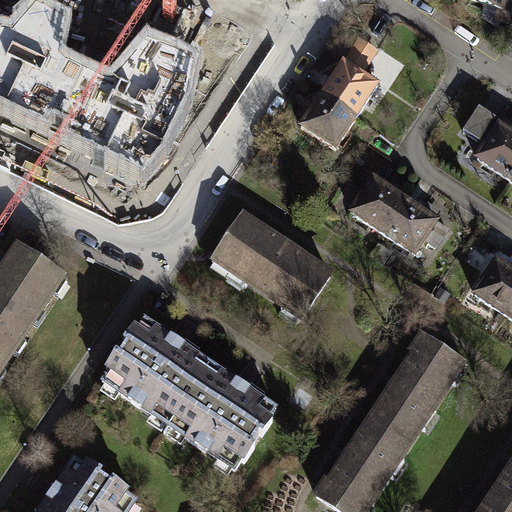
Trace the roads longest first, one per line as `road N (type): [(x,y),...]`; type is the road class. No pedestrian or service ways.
road 1 (residential): [(339,0),(156,252),(0,189)]
road 2 (residential): [(511,231),(401,158),(470,52)]
